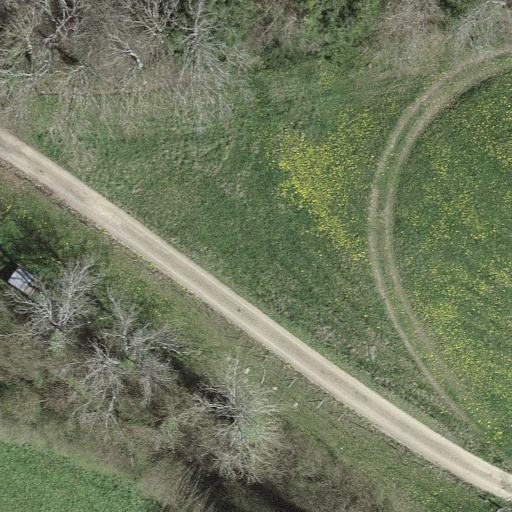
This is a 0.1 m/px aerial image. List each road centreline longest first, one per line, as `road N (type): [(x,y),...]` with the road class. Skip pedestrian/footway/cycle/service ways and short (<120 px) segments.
road 1 (track): [(511,489),(429,451),(0,146)]
road 2 (track): [(511,49),(444,88),(409,129),(393,164),(382,238),(386,279),(428,359),(511,459)]
